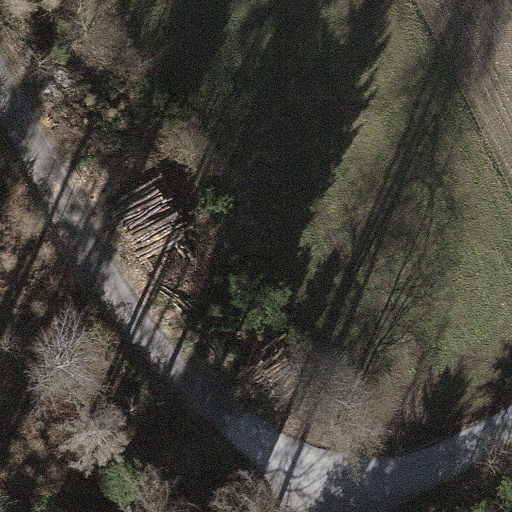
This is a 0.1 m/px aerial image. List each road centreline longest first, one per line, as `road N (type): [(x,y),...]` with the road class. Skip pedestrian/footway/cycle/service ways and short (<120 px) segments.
road 1 (track): [(0,88),(121,298),(167,360),(233,425),(357,487),(327,511)]
road 2 (residential): [(511,422),(424,470),(357,487)]
